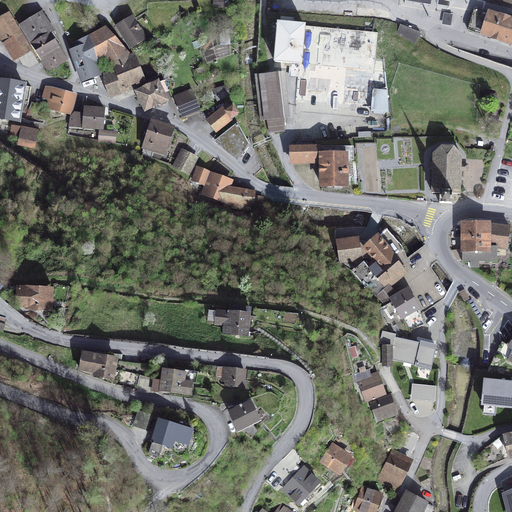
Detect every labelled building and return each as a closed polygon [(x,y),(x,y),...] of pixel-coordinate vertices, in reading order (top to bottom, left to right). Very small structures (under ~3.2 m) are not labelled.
[(474,12),(468,30),(511,44),(511,20),(484,11),(475,8),(474,12)] [(53,32),(41,13),(20,26),(31,45),(53,32)] [(442,25),(451,26),(453,15),(444,13),(442,25)] [(39,63),(10,15),(0,20),(0,38),(14,61),(18,59),(22,65),(29,68),(39,63)] [(129,48),(145,38),(132,17),(116,26),(129,48)] [(307,101),(310,65),(374,71),(378,33),(278,24),(274,62),(290,63),(289,75),(298,76),(295,100),(307,101)] [(394,41),(414,49),(419,37),(419,35),(420,33),(400,25),(394,41)] [(131,56),(130,56),(106,29),(87,39),(96,63),(106,57),(109,66),(112,65),(132,57),(131,56)] [(42,60),(48,71),(67,60),(53,38),(55,37),(53,32),(31,45),(41,60),(42,60)] [(78,49),(71,51),(82,82),(100,75),(96,63),(87,39),(76,45),(78,49)] [(110,97),(145,84),(134,55),(131,56),(132,57),(112,65),(115,71),(105,75),(105,84),(110,97)] [(387,91),(385,72),(374,71),(310,65),(307,101),(371,107),(371,111),(387,112),(386,91),(387,91)] [(271,133),(286,131),(279,73),(260,75),(265,121),(270,120),(271,133)] [(148,81),(148,87),(158,82),(156,77),(148,81)] [(164,93),(170,90),(166,81),(159,84),(164,93)] [(21,104),(28,105),(31,87),(0,82),(0,117),(18,121),(21,104)] [(148,87),(136,92),(145,112),(168,101),(164,93),(159,84),(158,82),(148,87)] [(214,92),(217,100),(230,95),(227,87),(214,92)] [(46,108),(70,114),(75,95),(46,88),(43,98),(48,100),(46,108)] [(176,97),(184,116),(198,111),(190,92),(176,97)] [(227,105),(207,121),(216,132),(238,115),(233,108),(231,109),(227,105)] [(103,130),(105,110),(85,108),(84,115),(75,113),(71,117),(69,126),(103,130)] [(154,151),(164,154),(172,128),(148,121),(145,129),(149,130),(141,156),(152,159),(154,151)] [(248,147),(244,144),(247,140),(237,124),(216,140),(228,150),(227,151),(232,155),(233,153),(239,158),(248,147)] [(20,138),(19,145),(33,148),(37,131),(12,126),(10,136),(20,138)] [(100,132),(99,142),(114,143),(115,133),(100,132)] [(452,193),(460,194),(461,171),(461,167),(461,165),(461,155),(454,147),(441,146),(433,154),(432,193),(440,193),(439,203),(452,204),(452,193)] [(291,163),(316,163),(316,159),(316,147),(291,148),(291,163)] [(352,148),(321,148),(321,186),(346,186),(346,160),(353,160),(352,148)] [(194,164),(196,160),(182,152),(175,166),(192,175),(197,165),(194,164)] [(230,181),(197,168),(193,181),(205,185),(201,194),(222,202),(225,204),(226,201),(223,199),(227,188),(230,181)] [(220,206),(231,208),(235,189),(227,188),(223,199),(226,201),(225,204),(222,202),(220,206)] [(255,193),(235,189),(231,208),(255,212),(256,206),(252,205),(254,196),(255,193)] [(256,206),(260,206),(261,198),(254,196),(252,205),(256,206)] [(497,248),(506,249),(510,227),(489,224),(477,224),(462,224),(462,250),(452,251),(457,260),(462,260),(462,262),(471,262),(471,268),(479,268),(479,265),(479,262),(497,262),(497,256),(497,248)] [(405,273),(390,255),(402,246),(400,243),(400,242),(397,244),(385,230),(370,243),(364,248),(372,256),(362,265),(358,260),(362,259),(362,258),(360,245),(359,240),(336,243),(339,263),(354,273),(353,273),(370,292),(372,291),(385,305),(391,300),(391,299),(397,296),(389,287),(405,273)] [(362,258),(372,256),(364,248),(370,243),(360,245),(362,258)] [(497,256),(506,256),(506,249),(497,248),(497,256)] [(28,308),(28,309),(48,311),(49,297),(50,290),(19,288),(17,307),(28,308)] [(419,309),(408,289),(397,296),(391,299),(391,300),(393,302),(383,308),(389,318),(398,313),(402,319),(419,309)] [(459,291),(464,301),(469,298),(463,289),(459,291)] [(208,320),(216,321),(217,311),(225,312),(226,308),(215,306),(214,311),(210,310),(208,320)] [(223,333),(246,336),(250,308),(230,306),(229,313),(225,312),(217,311),(216,321),(216,323),(224,324),(223,333)] [(411,364),(431,369),(436,348),(434,347),(428,346),(416,343),(395,338),(396,335),(383,332),(380,344),(393,347),(392,360),(404,362),(407,363),(411,364)] [(428,346),(434,347),(436,342),(418,338),(416,343),(428,346)] [(392,347),(383,347),(383,365),(392,365),(392,347)] [(95,372),(95,374),(113,378),(116,360),(83,353),(80,370),(95,372)] [(359,383),(366,402),(385,395),(377,373),(371,375),(369,370),(373,368),(367,359),(363,360),(362,356),(358,359),(359,361),(353,363),(356,374),(355,374),(356,384),(359,383)] [(226,386),(243,388),(244,381),(245,371),(222,369),(221,382),(227,382),(226,386)] [(160,390),(190,395),(192,383),(183,382),(185,374),(163,370),(160,390)] [(192,383),(196,384),(198,373),(185,371),(185,374),(183,382),(192,383)] [(496,405),(511,406),(511,378),(511,379),(511,383),(484,380),(482,404),(485,404),(496,405)] [(397,416),(396,413),(400,412),(392,394),(370,403),(379,423),(397,416)] [(256,431),(252,424),(259,421),(250,402),(242,406),(241,405),(240,405),(240,407),(234,410),(232,407),(229,408),(239,430),(251,439),(256,431)] [(484,414),(495,415),(496,405),(485,404),(484,414)] [(138,411),(133,426),(148,431),(153,416),(138,411)] [(163,445),(185,452),(192,431),(159,421),(153,442),(155,442),(163,445)] [(407,433),(399,448),(410,454),(418,439),(407,433)] [(159,457),(160,455),(163,445),(155,442),(155,444),(153,443),(153,444),(154,445),(153,448),(151,448),(149,454),(159,457)] [(334,447),(324,462),(338,472),(349,457),(334,447)] [(390,453),(377,480),(397,490),(410,463),(396,456),(391,453),(390,453)] [(285,491),(298,503),(318,483),(305,470),(295,480),(294,479),(289,483),(291,485),(285,491)] [(354,509),(361,511),(374,511),(375,510),(380,497),(381,495),(362,488),(354,509)] [(426,505),(427,503),(407,492),(396,511),(429,511),(432,506),(431,506),(430,507),(426,505)]
